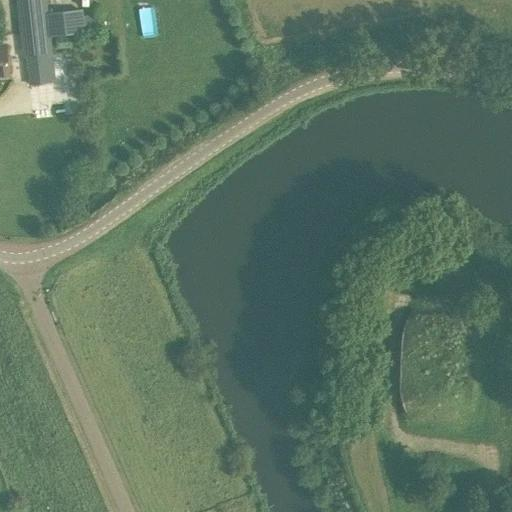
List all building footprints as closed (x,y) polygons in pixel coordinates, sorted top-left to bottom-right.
[(45,0),(16,0),(23,57),(26,56),(51,53),(49,37),(47,15),(47,13),(45,0)] [(83,9),(47,13),(47,15),(49,37),(85,34),(83,9)] [(6,47),(0,47),(0,75),(9,75),(6,47)] [(51,53),(26,56),(29,83),(54,81),(51,53)] [(409,399),(408,384),(430,385),(431,364),(432,342),(410,341),(412,326),(414,322),(417,314),(411,311),(406,321),(404,326),(402,333),(401,347),(400,362),(400,377),(400,392),(401,399),(402,404),(406,414),(412,412),(410,404),(409,399)]
